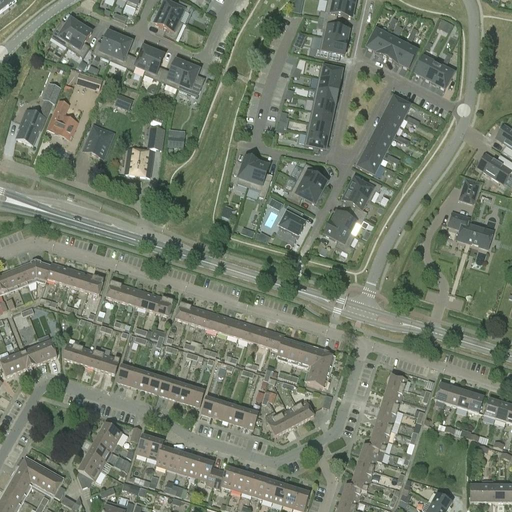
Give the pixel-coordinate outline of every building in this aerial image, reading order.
[(12,0),(0,0),(0,16),(16,4),(12,0)] [(128,0),(127,4),(126,4),(125,7),(136,12),(140,0),(128,0)] [(327,0),(327,3),(354,9),(355,0),(327,0)] [(159,15),(183,26),(179,24),(184,14),(188,15),(191,9),(179,3),(176,9),(164,4),(159,15)] [(354,9),(327,3),(325,15),(320,14),(319,21),(323,22),(336,24),(337,18),(352,21),(354,9)] [(298,16),(299,9),(291,7),(289,14),(298,16)] [(183,26),(159,15),(154,27),(166,32),(163,38),(175,44),(183,26)] [(442,31),(446,24),(442,21),(438,29),(442,31)] [(67,51),(81,29),(70,22),(67,27),(61,23),(50,40),(67,51)] [(336,24),(323,22),(321,33),(327,34),(325,41),(321,40),(321,41),(347,46),(349,34),(335,31),(336,24)] [(402,31),(396,27),(391,37),(397,40),(402,31)] [(81,29),(67,51),(83,61),(90,50),(84,46),(91,35),(81,29)] [(386,38),(376,33),(366,50),(377,56),(386,38)] [(109,64),(119,40),(108,35),(103,47),(97,44),(92,56),(109,64)] [(301,51),(306,40),(298,36),(293,48),(301,51)] [(396,43),(386,38),(377,56),(387,61),(396,43)] [(127,71),(132,59),(126,57),(131,45),(119,40),(109,64),(127,71)] [(347,46),(321,41),(319,52),(317,52),(315,59),(328,61),(329,55),(344,58),(347,46)] [(406,49),(396,43),(387,61),(397,66),(406,49)] [(144,78),(154,54),(142,49),(138,61),(132,59),(127,71),(133,74),(135,70),(144,74),(143,78),(144,78)] [(417,54),(406,49),(397,66),(408,72),(417,54)] [(162,85),(167,73),(159,70),(164,58),(154,54),(144,78),(162,85)] [(414,77),(425,82),(434,63),(424,57),(414,77)] [(179,93),(189,69),(175,63),(170,75),(167,73),(162,85),(179,93)] [(425,82),(435,87),(444,68),(442,66),(434,63),(425,82)] [(64,77),(66,72),(57,68),(55,74),(64,77)] [(435,87),(445,92),(455,73),(446,69),(444,68),(435,87)] [(189,69),(179,93),(197,100),(204,82),(196,78),(198,73),(189,69)] [(318,80),(339,85),(342,73),(320,69),(318,80)] [(79,76),(75,87),(99,94),(102,83),(79,76)] [(316,91),(337,96),(339,85),(318,80),(316,91)] [(51,106),(54,107),(61,91),(48,86),(42,102),(44,103),(38,117),(26,113),(21,126),(22,127),(15,142),(33,148),(39,134),(40,134),(51,106)] [(147,95),(154,97),(157,90),(153,88),(149,90),(147,95)] [(313,103),(334,107),(337,96),(316,91),(313,103)] [(126,100),(122,111),(128,113),(132,103),(126,100)] [(388,110),(404,119),(410,109),(393,100),(388,110)] [(70,142),(77,126),(64,120),(69,108),(58,103),(46,132),(70,142)] [(311,114),(332,119),(334,107),(313,103),(311,114)] [(383,120),(399,129),(404,119),(388,110),(383,120)] [(308,125),(330,130),(332,119),(311,114),(308,125)] [(150,126),(160,130),(162,123),(153,120),(150,126)] [(378,130),(394,138),(399,129),(383,120),(378,130)] [(306,137),(327,141),(330,130),(308,125),(306,137)] [(113,137),(93,129),(88,143),(94,145),(90,156),(103,161),(113,137)] [(511,134),(504,129),(496,142),(506,148),(502,155),(511,161),(511,134)] [(149,150),(162,152),(165,132),(152,130),(149,150)] [(373,140),(389,148),(394,138),(378,130),(373,140)] [(319,151),(325,152),(327,141),(306,137),(304,148),(312,150),(319,151)] [(168,139),(167,150),(169,150),(173,150),(183,151),(184,140),(168,139)] [(368,150),(384,158),(389,148),(373,140),(368,150)] [(362,159),(379,168),(384,158),(368,150),(362,159)] [(149,180),(152,156),(128,152),(125,176),(149,180)] [(357,169),(374,178),(379,168),(362,159),(357,169)] [(511,178),(511,166),(500,159),(495,165),(485,159),(477,171),(502,187),(509,176),(511,178)] [(257,165),(257,164),(245,160),(243,167),(236,164),(232,177),(238,179),(236,187),(248,191),(257,165)] [(264,202),(270,185),(264,183),(269,169),(257,165),(248,191),(259,195),(257,199),(264,202)] [(296,183),(321,196),(326,185),(314,178),(317,172),(305,166),(296,183)] [(297,182),(301,170),(294,168),(289,179),(297,182)] [(283,190),(290,193),(295,182),(288,179),(283,190)] [(348,193),(370,204),(376,194),(378,195),(381,188),(370,182),(367,188),(354,182),(348,193)] [(473,207),(479,187),(466,182),(460,202),(473,207)] [(302,201),(315,207),(321,196),(296,183),(287,201),(299,207),(302,201)] [(352,216),(364,222),(367,216),(362,213),(367,203),(370,205),(370,204),(348,193),(342,204),(355,211),(352,216)] [(282,207),(269,200),(267,207),(279,213),(282,207)] [(303,217),(288,209),(284,216),(286,217),(279,230),(298,240),(305,226),(300,223),(303,217)] [(221,218),(229,220),(232,213),(224,210),(221,218)] [(330,226),(355,239),(350,236),(355,226),(360,229),(364,222),(352,216),(349,222),(336,215),(331,226),(330,226)] [(489,251),(493,235),(471,228),(471,227),(467,226),(469,221),(452,216),(448,229),(460,232),(457,242),(466,245),(466,244),(489,251)] [(334,250),(350,258),(354,252),(350,250),(355,239),(330,226),(324,237),(337,244),(334,250)] [(252,239),(254,233),(243,230),(241,236),(252,239)] [(370,236),(366,234),(362,241),(367,244),(370,236)] [(270,240),(260,235),(259,237),(257,235),(254,242),(267,246),(270,240)] [(328,252),(323,250),(319,256),(325,259),(328,252)] [(0,277),(0,298),(9,295),(10,298),(17,295),(16,292),(36,284),(45,287),(47,282),(46,282),(51,268),(36,263),(0,277)] [(46,282),(47,282),(57,285),(62,269),(51,266),(51,268),(46,282)] [(72,272),(62,269),(57,285),(67,288),(72,272)] [(83,275),(72,272),(67,288),(78,292),(83,275)] [(93,279),(83,275),(78,292),(88,295),(93,279)] [(104,282),(93,279),(88,295),(99,298),(104,282)] [(116,304),(121,287),(111,284),(105,300),(116,304)] [(127,307),(132,291),(121,287),(116,304),(127,307)] [(137,310),(142,294),(132,291),(127,307),(137,310)] [(425,292),(426,301),(438,300),(438,292),(425,292)] [(147,313),(152,297),(142,294),(137,310),(147,313)] [(158,316),(163,300),(152,297),(147,313),(158,316)] [(463,301),(445,298),(443,308),(461,311),(463,301)] [(163,300),(158,316),(168,320),(173,304),(163,300)] [(44,307),(49,309),(51,304),(45,302),(41,301),(39,306),(44,307)] [(11,302),(7,303),(6,303),(10,312),(15,310),(11,302)] [(175,322),(185,325),(190,309),(180,306),(175,322)] [(201,312),(190,309),(185,325),(196,328),(201,312)] [(22,320),(34,316),(31,311),(20,315),(22,320)] [(211,315),(201,312),(196,328),(206,332),(211,315)] [(222,319),(211,315),(206,332),(216,335),(222,319)] [(216,335),(227,338),(232,322),(222,319),(216,335)] [(227,338),(237,341),(242,325),(232,322),(227,338)] [(253,328),(242,325),(237,341),(248,344),(253,328)] [(263,332),(253,328),(248,344),(258,348),(263,332)] [(274,335),(263,332),(258,348),(269,351),(274,335)] [(284,338),(274,335),(269,351),(278,354),(279,354),(282,343),(284,338)] [(282,343),(279,354),(278,354),(276,362),(310,373),(306,385),(325,391),(335,360),(282,343)] [(50,344),(40,348),(46,364),(57,360),(50,344)] [(73,365),(78,349),(68,345),(62,362),(73,365)] [(40,348),(30,352),(36,368),(46,364),(40,348)] [(78,349),(73,365),(84,368),(89,352),(78,349)] [(30,352),(20,356),(26,372),(36,368),(30,352)] [(89,352),(84,368),(94,371),(99,355),(89,352)] [(99,355),(94,371),(104,375),(109,358),(99,355)] [(20,356),(10,360),(16,376),(26,372),(20,356)] [(109,358),(104,375),(115,378),(120,362),(109,358)] [(0,365),(6,380),(16,376),(10,360),(0,363),(0,365)] [(127,387),(132,371),(121,368),(116,384),(127,387)] [(132,371),(127,387),(137,391),(142,374),(132,371)] [(142,374),(137,391),(147,394),(152,378),(142,374)] [(287,383),(288,377),(279,374),(277,380),(287,383)] [(288,377),(287,383),(296,386),(298,380),(288,377)] [(391,377),(388,387),(404,392),(407,382),(391,377)] [(152,378),(147,394),(158,397),(163,381),(152,378)] [(163,381),(158,397),(168,400),(173,384),(163,381)] [(173,384),(168,400),(178,403),(183,387),(173,384)] [(292,393),(294,388),(283,385),(281,390),(292,393)] [(446,406),(451,390),(439,386),(434,403),(446,406)] [(183,387),(178,403),(189,407),(194,390),(183,387)] [(384,398),(401,403),(404,392),(388,387),(384,398)] [(194,390),(189,407),(199,410),(204,394),(194,390)] [(456,410),(462,393),(451,390),(446,406),(456,410)] [(467,413),(472,397),(462,393),(456,410),(467,413)] [(472,397),(467,413),(479,417),(484,400),(472,397)] [(328,412),(332,400),(325,398),(322,410),(328,412)] [(381,408),(397,413),(401,403),(384,398),(381,408)] [(211,419),(216,403),(206,400),(201,416),(211,419)] [(495,422),(500,405),(488,402),(483,418),(495,422)] [(216,403),(211,419),(222,423),(227,406),(216,403)] [(306,403),(296,409),(304,424),(314,419),(306,403)] [(506,425),(511,409),(500,405),(495,422),(506,425)] [(227,406),(222,423),(232,426),(237,410),(227,406)] [(378,419),(394,424),(397,413),(381,408),(378,419)] [(286,414),(294,429),(304,424),(296,409),(286,414)] [(237,410),(232,426),(242,429),(247,413),(237,410)] [(247,413),(242,429),(253,432),(258,416),(247,413)] [(277,419),(285,434),(294,429),(286,414),(277,419)] [(285,434),(277,419),(267,424),(275,439),(285,434)] [(375,429),(391,434),(394,424),(378,419),(375,429)] [(117,446),(116,446),(122,449),(127,439),(122,436),(105,426),(99,436),(117,446)] [(388,444),(391,434),(375,429),(372,439),(388,444)] [(133,430),(129,443),(137,446),(141,432),(133,430)] [(473,443),(475,437),(470,436),(470,435),(461,433),(459,439),(473,443)] [(94,445),(111,455),(116,446),(117,446),(99,436),(94,445)] [(147,460),(153,441),(142,438),(136,456),(147,460)] [(368,450),(379,453),(384,455),(388,444),(372,439),(368,449),(368,450)] [(157,463),(162,449),(162,450),(164,444),(153,441),(147,460),(157,463)] [(89,455),(106,464),(111,455),(94,445),(89,455)] [(379,453),(368,450),(368,449),(363,448),(360,459),(376,464),(379,453)] [(157,463),(155,468),(166,472),(172,453),(162,450),(162,449),(157,463)] [(177,475),(182,456),(172,453),(166,472),(177,475)] [(83,464),(100,474),(106,464),(89,455),(83,464)] [(182,456),(177,475),(187,478),(193,459),(182,456)] [(197,481),(203,462),(193,459),(187,478),(197,481)] [(360,459),(357,469),(373,474),(376,464),(360,459)] [(0,504),(0,509),(5,511),(19,511),(34,487),(54,499),(58,492),(64,481),(26,460),(0,504)] [(129,468),(130,466),(123,462),(120,472),(127,476),(129,468)] [(212,470),(214,466),(203,462),(197,481),(208,484),(207,488),(213,490),(218,472),(212,470)] [(85,481),(88,479),(95,484),(100,474),(83,464),(78,474),(77,477),(82,491),(88,489),(85,481)] [(357,469),(353,480),(370,485),(373,474),(357,469)] [(226,470),(225,474),(218,472),(213,490),(219,492),(220,489),(231,492),(237,473),(226,470)] [(241,495),(247,476),(237,473),(231,492),(241,495)] [(252,498),(258,479),(247,476),(241,495),(252,498)] [(262,501),(268,482),(258,479),(252,498),(262,501)] [(350,490),(361,493),(366,495),(370,485),(353,480),(350,489),(350,490)] [(268,482),(262,501),(272,505),(278,486),(268,482)] [(492,484),(481,484),(481,488),(481,505),(493,506),(493,488),(492,488),(492,484)] [(130,487),(124,485),(122,492),(128,494),(130,487)] [(283,508),(288,489),(278,486),(272,505),(283,508)] [(361,493),(350,490),(350,489),(345,488),(342,498),(358,503),(361,493)] [(470,505),(481,505),(481,488),(470,488),(470,505)] [(504,506),(504,488),(493,488),(493,506),(504,506)] [(288,489),(283,508),(293,511),(299,492),(288,489)] [(101,501),(114,496),(112,490),(99,495),(101,501)] [(63,495),(58,492),(54,499),(59,501),(63,495)] [(304,511),(309,495),(299,492),(293,511),(295,511),(304,511)] [(431,506),(441,511),(447,511),(452,505),(437,496),(431,506)] [(355,511),(358,503),(342,498),(339,509),(348,511),(355,511)] [(43,511),(49,502),(43,499),(36,511),(43,511)] [(71,511),(72,511),(72,510),(75,505),(64,499),(60,505),(71,511)]
